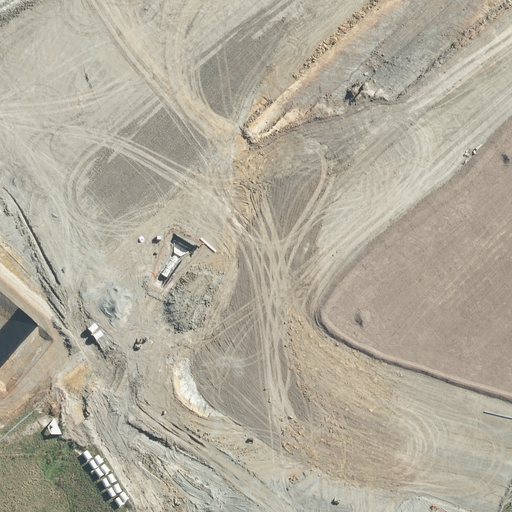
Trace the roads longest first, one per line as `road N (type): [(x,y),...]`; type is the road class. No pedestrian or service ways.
road 1 (secondary): [(0,172),(144,310),(511,457)]
road 2 (secondary): [(511,485),(137,347),(0,220)]
road 3 (unknown): [(242,351),(283,265),(511,59)]
